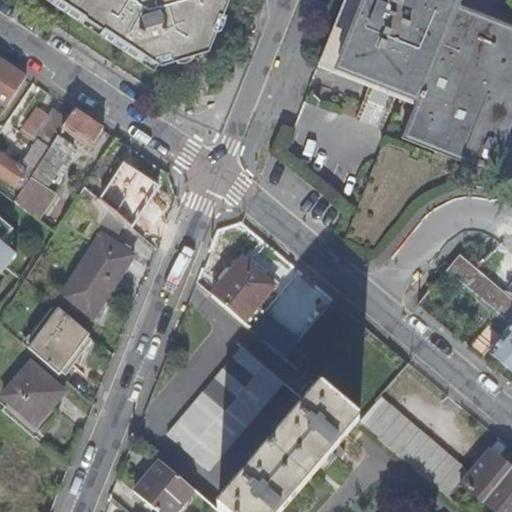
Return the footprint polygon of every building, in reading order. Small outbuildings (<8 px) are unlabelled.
[(53,0),(131,53),(143,61),(148,54),(161,62),(178,57),(182,56),(183,55),(193,52),(196,52),(197,51),(212,48),(219,31),(217,26),(222,13),(225,14),(230,0),(53,0)] [(511,24),(458,3),(459,0),(344,0),(318,66),(415,105),(402,137),(495,174),(511,131),(511,24)] [(0,62),(0,104),(6,108),(25,80),(25,79),(0,62)] [(49,153),(58,139),(62,132),(67,126),(69,122),(54,112),(50,118),(39,110),(26,129),(37,137),(33,142),(38,145),(49,153)] [(67,126),(62,132),(91,152),(104,132),(74,113),(70,120),(69,122),(67,126)] [(21,194),(15,204),(39,223),(56,196),(48,190),(73,150),(58,139),(49,153),(21,194)] [(17,191),(21,194),(49,153),(38,145),(21,171),(0,156),(0,179),(15,190),(17,191)] [(350,238),(379,250),(410,213),(429,164),(385,146),(356,222),(350,238)] [(111,212),(86,191),(75,209),(99,230),(111,212)] [(0,272),(5,266),(0,261),(0,256),(6,250),(0,244),(0,241),(11,228),(0,218),(0,272)] [(104,239),(85,267),(114,291),(135,260),(104,239)] [(510,322),(511,319),(511,299),(477,271),(460,257),(448,271),(510,322)] [(243,261),(211,297),(243,324),(257,307),(274,287),(243,261)] [(114,291),(85,267),(62,301),(93,322),(114,291)] [(250,330),(268,345),(290,319),(272,304),(264,314),(250,330)] [(257,307),(243,324),(250,330),(264,314),(257,307)] [(28,350),(59,376),(92,338),(60,312),(28,350)] [(470,351),(482,361),(501,338),(488,328),(470,351)] [(511,331),(492,355),(511,371),(511,331)] [(168,437),(209,472),(284,385),(242,349),(168,437)] [(1,412),(34,440),(56,414),(50,409),(64,393),(30,364),(2,398),(8,404),(1,412)] [(218,511),(283,511),(360,422),(322,391),(218,511)] [(380,398),(360,422),(450,499),(462,485),(469,476),(380,398)] [(511,446),(500,438),(494,446),(511,459),(511,446)] [(507,511),(511,507),(511,472),(489,453),(469,476),(462,485),(493,511),(507,511)] [(177,511),(194,492),(160,463),(134,494),(154,511),(177,511)]
